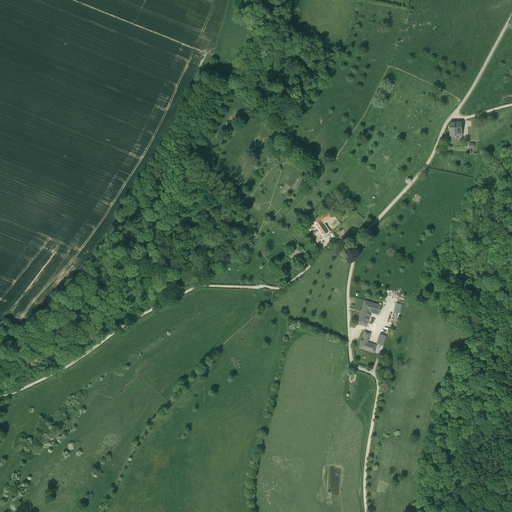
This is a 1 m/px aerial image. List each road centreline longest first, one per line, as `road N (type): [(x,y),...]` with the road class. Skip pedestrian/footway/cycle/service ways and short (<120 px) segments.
road 1 (unclassified): [(511,15),(431,156),(356,242),(347,287),(350,356),(377,380),(375,408)]
road 2 (track): [(0,397),(48,377),(193,287),(280,288)]
